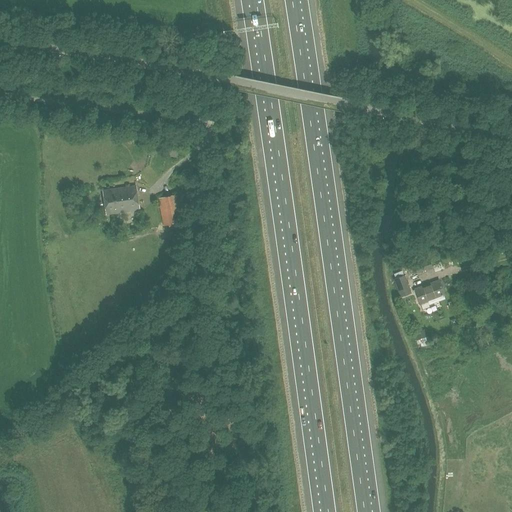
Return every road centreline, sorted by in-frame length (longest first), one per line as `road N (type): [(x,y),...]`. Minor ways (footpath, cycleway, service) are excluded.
road 1 (unclassified): [(511,137),(221,74),(0,40)]
road 2 (motorway): [(255,0),(327,511)]
road 3 (motorway): [(367,511),(297,0)]
